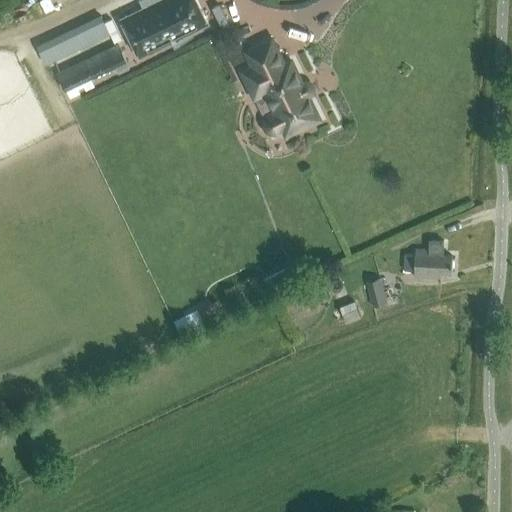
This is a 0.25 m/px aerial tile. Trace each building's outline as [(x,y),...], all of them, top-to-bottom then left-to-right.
[(208,24),(196,0),(162,0),(122,20),(140,57),(208,24)] [(101,16),(36,48),(45,66),(109,34),(101,16)] [(63,68),(123,42),(119,33),(59,59),(63,68)] [(309,102),(290,65),(283,68),(271,43),(249,53),(256,68),(245,73),(256,95),(267,90),(278,113),(267,118),(266,124),(269,131),(275,133),(285,128),(288,133),(299,127),(303,128),(307,127),(308,123),(316,119),(314,114),(316,110),(313,104),(309,102)] [(65,90),(67,89),(70,97),(80,92),(77,85),(82,82),(86,89),(95,85),(91,78),(115,66),(118,73),(130,68),(118,45),(58,74),(65,90)] [(452,274),(453,256),(443,256),(444,241),(431,240),(430,250),(416,249),(416,254),(405,254),(404,270),(415,271),(415,277),(441,279),(441,273),(452,274)] [(292,264),(263,276),(268,289),(297,276),(292,264)] [(387,302),(380,277),(366,281),(373,306),(387,302)] [(329,319),(314,280),(286,291),(301,330),(329,319)] [(361,316),(355,300),(340,306),(346,322),(361,316)]
